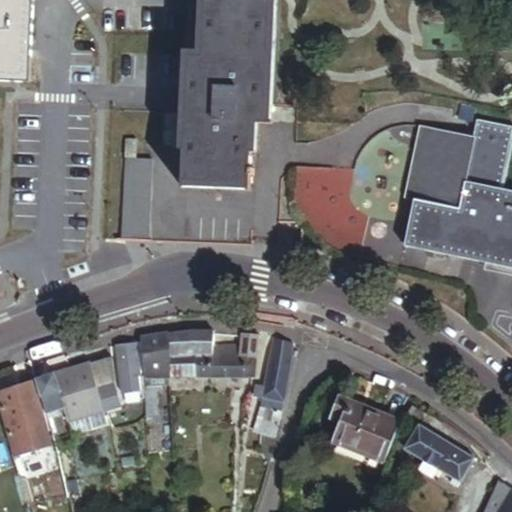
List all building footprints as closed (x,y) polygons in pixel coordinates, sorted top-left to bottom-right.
[(0,0),(0,81),(31,83),(34,0),(0,0)] [(268,124),(274,0),(273,0),(207,0),(205,58),(192,57),(185,182),(225,184),(251,186),(254,123),(268,124)] [(511,191),(504,190),(511,154),(511,128),(478,121),(474,139),(431,130),(406,247),(511,270),(511,191)] [(154,186),(180,186),(180,156),(155,156),(154,186)] [(149,244),(153,161),(126,160),(122,243),(149,244)] [(295,241),(364,246),(367,211),(349,210),(352,171),(301,167),(295,241)] [(250,375),(254,340),(237,338),(236,344),(209,343),(209,329),(163,334),(166,376),(250,375)] [(166,376),(163,334),(136,338),(142,386),(144,415),(156,414),(155,385),(167,384),(166,376)] [(280,399),(289,343),(271,338),(262,381),(255,380),(252,394),(259,396),(256,404),(259,405),(254,432),(272,435),(280,399)] [(141,396),(133,344),(113,347),(121,399),(141,396)] [(112,386),(110,356),(86,363),(94,391),(112,386)] [(118,405),(112,386),(94,391),(86,363),(60,370),(70,404),(60,407),(64,421),(118,405)] [(70,404),(60,370),(32,378),(42,412),(60,407),(70,404)] [(49,444),(29,378),(12,385),(0,391),(0,419),(9,445),(12,455),(49,444)] [(390,418),(330,393),(320,418),(330,422),(323,441),(373,461),(390,418)] [(414,425),(421,414),(402,404),(397,415),(414,425)] [(155,432),(155,420),(145,421),(145,432),(155,432)] [(469,458),(414,425),(400,449),(417,459),(412,468),(426,476),(431,468),(455,482),(469,458)] [(511,511),(511,493),(494,481),(482,511),(511,511)]
